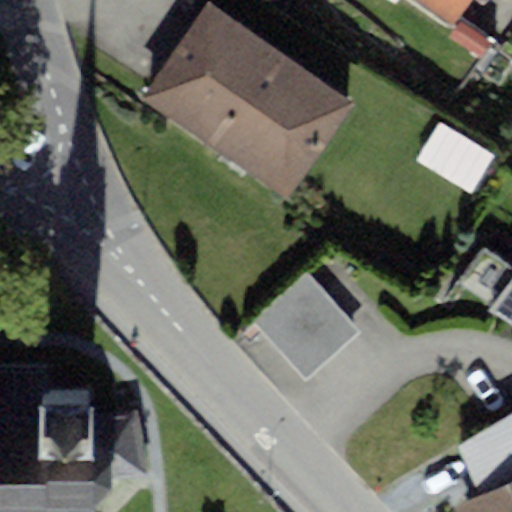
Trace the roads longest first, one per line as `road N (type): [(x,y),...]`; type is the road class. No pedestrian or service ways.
road 1 (residential): [(348,511),(184,334),(118,251),(94,203)]
road 2 (residential): [(23,0),(94,203)]
